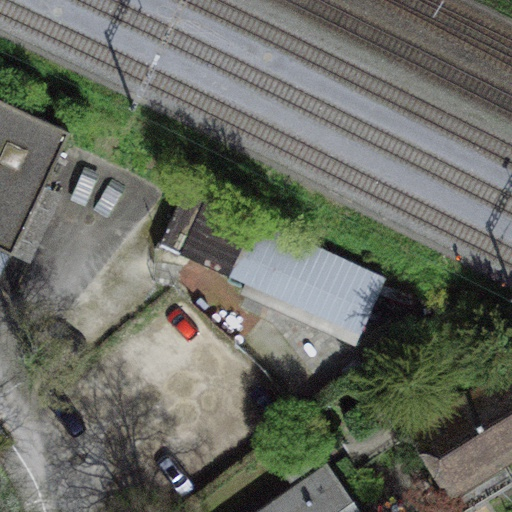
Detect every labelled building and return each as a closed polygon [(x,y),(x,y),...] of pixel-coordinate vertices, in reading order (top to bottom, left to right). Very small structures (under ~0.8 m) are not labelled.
[(68,131),(0,98),(0,248),(11,253),(68,131)] [(360,332),(384,277),(186,186),(160,240),(360,332)] [(0,274),(11,253),(0,248),(0,274)] [(379,353),(345,382),(360,400),(395,371),(379,353)] [(439,473),(464,511),(511,481),(511,476),(502,461),(511,454),(511,380),(505,380),(495,382),(486,384),(414,429),(429,452),(417,460),(430,480),(439,473)] [(360,511),(328,465),(261,511),(360,511)]
